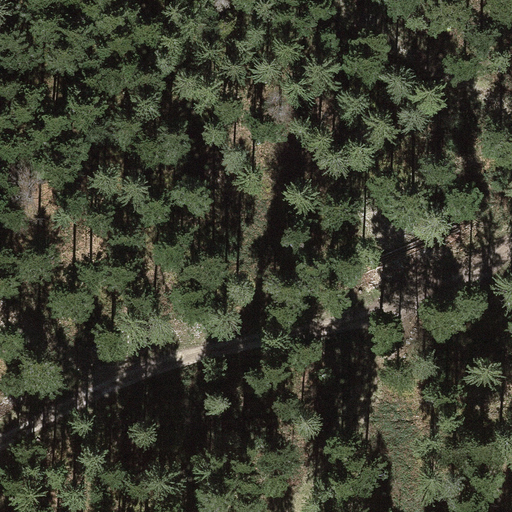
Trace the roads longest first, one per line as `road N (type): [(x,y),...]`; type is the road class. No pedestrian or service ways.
road 1 (track): [(0,441),(125,377),(430,295),(511,245)]
road 2 (track): [(511,108),(316,0)]
road 3 (track): [(125,377),(0,311)]
